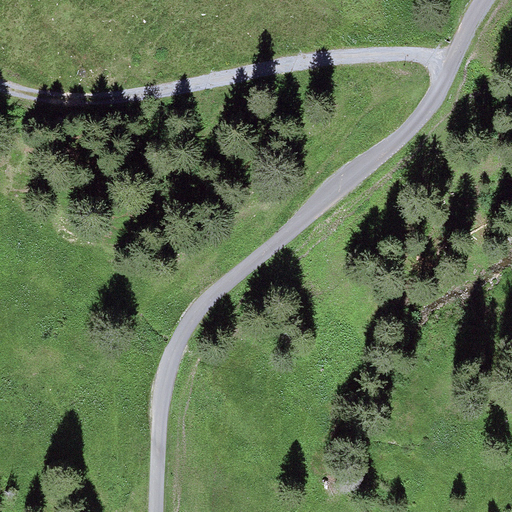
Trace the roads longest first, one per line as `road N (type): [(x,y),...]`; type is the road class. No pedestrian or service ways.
road 1 (unclassified): [(157,511),(165,378),(194,312),(420,116),(484,0)]
road 2 (track): [(0,89),(105,99),(294,62),(404,54),(454,60)]
